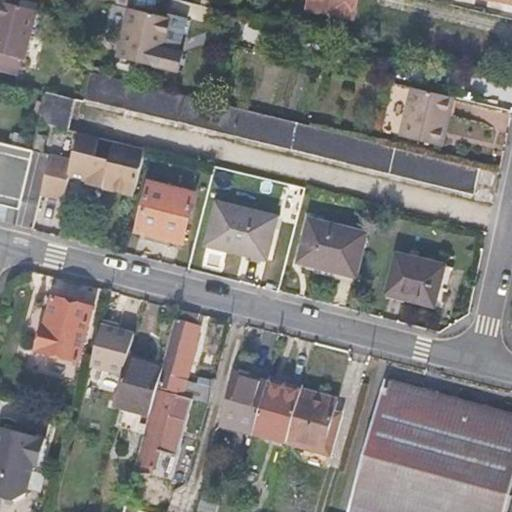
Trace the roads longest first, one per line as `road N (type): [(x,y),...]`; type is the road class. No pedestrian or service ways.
road 1 (residential): [(0,241),(480,365)]
road 2 (residential): [(480,365),(511,213)]
